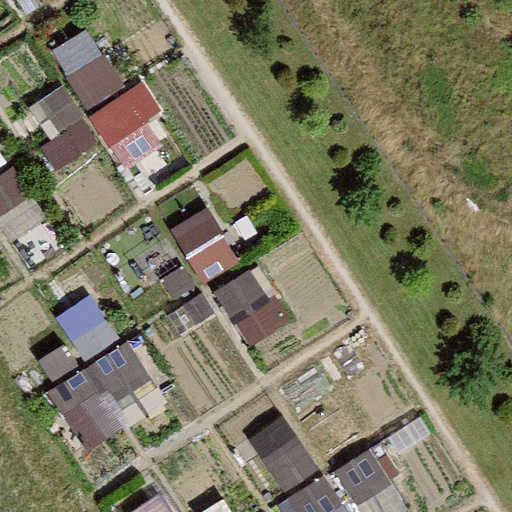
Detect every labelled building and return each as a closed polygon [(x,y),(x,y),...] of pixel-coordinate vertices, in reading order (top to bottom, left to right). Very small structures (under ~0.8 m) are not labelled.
[(87,27),(51,50),(86,105),(123,82),(87,27)] [(127,154),(167,102),(128,73),(89,125),(127,154)] [(209,206),(172,227),(202,279),(239,258),(209,206)] [(216,289),(251,341),(288,317),(253,264),(216,289)] [(48,376),(77,444),(164,406),(135,338),(48,376)] [(298,434),(267,451),(285,484),(316,468),(298,434)]
